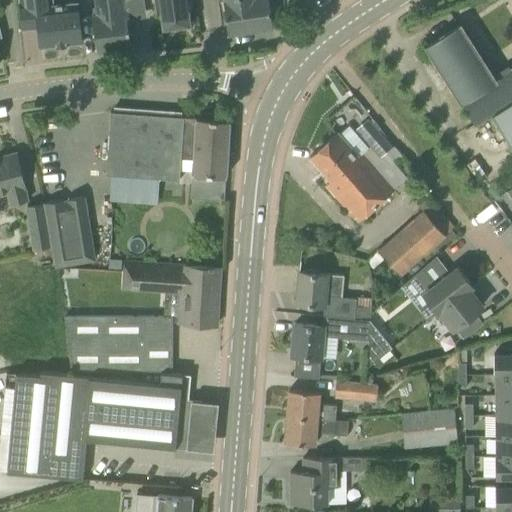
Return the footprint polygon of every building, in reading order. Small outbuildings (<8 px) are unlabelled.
[(18,0),(19,3),(22,29),(37,28),(39,47),(54,45),(55,47),(65,45),(65,44),(80,43),(76,3),(51,5),(50,0),(18,0)] [(89,7),(96,52),(130,49),(125,10),(123,10),(121,0),(93,0),(94,7),(89,7)] [(154,0),(156,12),(160,11),(162,28),(189,24),(186,8),(191,7),(189,0),(154,0)] [(221,0),(227,35),(272,28),(267,0),(221,0)] [(511,68),(493,80),(458,25),(426,46),(476,124),(491,115),(511,148),(511,68)] [(225,176),(229,120),(110,112),(106,175),(179,180),(180,159),(192,160),(191,175),(225,176)] [(308,157),(329,181),(325,185),(357,221),(393,189),(361,153),(368,147),(347,123),(308,157)] [(364,140),(379,157),(391,147),(377,129),(364,140)] [(379,158),(386,167),(401,155),(393,146),(379,158)] [(0,195),(5,194),(8,206),(27,200),(24,188),(25,188),(16,152),(0,156),(0,195)] [(111,199),(153,202),(154,192),(112,189),(111,199)] [(45,202),(55,266),(94,259),(83,196),(66,199),(66,201),(62,202),(62,200),(45,202)] [(376,249),(400,275),(445,236),(444,234),(453,226),(427,197),(417,204),(421,210),(376,249)] [(26,205),(33,249),(49,246),(42,203),(26,205)] [(62,316),(70,373),(142,371),(151,371),(171,370),(172,322),(216,325),(219,268),(122,262),(120,290),(163,293),(162,315),(62,316)] [(435,313),(471,285),(456,267),(424,292),(432,302),(420,312),(426,320),(435,313)] [(328,306),(328,316),(370,319),(371,307),(354,305),(355,298),(341,297),(342,275),(298,271),(295,303),(328,306)] [(449,331),(481,306),(468,288),(471,286),(471,285),(435,313),(449,331)] [(370,319),(328,316),(327,326),(294,323),(291,355),(322,358),(324,336),(367,339),(367,338),(369,321),(370,320),(370,319)] [(376,332),(367,338),(367,339),(366,366),(366,367),(389,349),(376,332)] [(511,352),(493,353),(493,374),(511,374),(511,352)] [(465,375),(465,363),(457,363),(457,375),(465,375)] [(142,371),(70,373),(70,374),(40,371),(39,375),(15,373),(8,439),(0,438),(0,470),(81,478),(84,438),(174,447),(178,405),(181,375),(142,371)] [(511,394),(511,374),(493,374),(493,375),(494,375),(495,395),(511,394)] [(466,387),(465,375),(457,375),(457,387),(466,387)] [(334,398),(376,401),(377,384),(335,380),(334,398)] [(288,389),(286,415),(327,418),(335,417),(336,405),(319,404),(320,392),(288,389)] [(511,414),(511,394),(495,395),(495,415),(511,414)] [(472,416),(472,404),(464,404),(464,416),(472,416)] [(178,405),(174,447),(209,449),(213,407),(178,405)] [(457,443),(453,409),(400,414),(403,449),(457,443)] [(511,434),(511,414),(495,415),(495,435),(511,434)] [(327,418),(286,415),(284,442),(315,445),(316,429),(319,430),(319,433),(347,435),(348,419),(334,419),(335,417),(327,418)] [(472,428),(472,416),(464,416),(464,428),(472,428)] [(511,434),(495,435),(495,456),(511,455),(511,434)] [(472,456),(472,444),(464,444),(464,456),(472,456)] [(511,455),(495,456),(494,456),(494,477),(511,476),(511,455)] [(472,468),(472,456),(464,456),(464,469),(472,468)] [(361,470),(361,458),(302,457),(302,471),(290,471),(290,503),(328,503),(328,487),(340,487),(340,471),(361,470)] [(511,506),(511,485),(494,485),(494,507),(511,506)] [(135,493),(133,511),(189,511),(191,498),(156,495),(135,493)] [(473,507),(473,495),(465,495),(465,507),(473,507)] [(436,511),(459,511),(459,498),(437,499),(436,511)]
